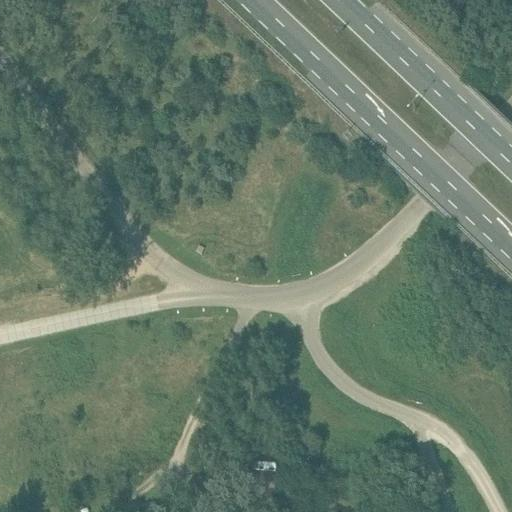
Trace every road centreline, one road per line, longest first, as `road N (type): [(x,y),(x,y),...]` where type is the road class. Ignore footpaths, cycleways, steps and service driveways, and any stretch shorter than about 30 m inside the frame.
road 1 (unclassified): [(0,69),(154,261),(220,294),(298,293)]
road 2 (primary): [(255,0),(511,244)]
road 3 (unclassified): [(298,293),(360,262),(511,110)]
road 4 (primary): [(511,159),(340,0)]
road 5 (unclassified): [(298,293),(332,368),(377,404),(412,417)]
road 6 (unclassified): [(412,417),(464,458),(498,511)]
